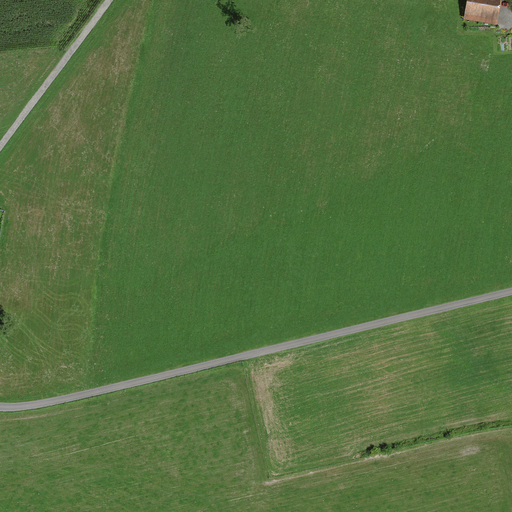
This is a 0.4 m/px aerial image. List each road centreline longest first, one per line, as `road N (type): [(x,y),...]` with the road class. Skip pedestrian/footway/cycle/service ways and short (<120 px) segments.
road 1 (residential): [(511,291),(0,407)]
road 2 (track): [(110,0),(0,148)]
